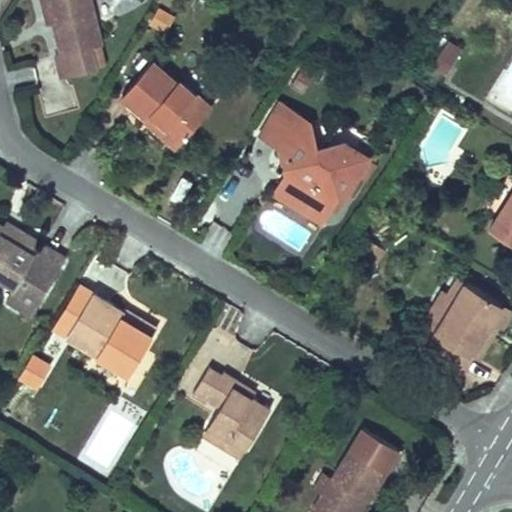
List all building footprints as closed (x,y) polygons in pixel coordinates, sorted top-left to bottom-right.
[(33,0),(39,23),(47,21),(41,0),(33,0)] [(41,0),(47,21),(56,54),(48,56),(54,81),(91,71),(85,46),(95,44),(84,0),(41,0)] [(166,33),(175,15),(158,7),(149,25),(166,33)] [(444,71),(459,45),(445,37),(430,63),(444,71)] [(147,112),(179,140),(209,106),(176,77),(173,80),(148,58),(116,91),(143,116),(147,112)] [(339,190),(344,193),(358,169),(365,155),(367,153),(342,137),(316,143),(309,117),(278,99),(258,132),(280,146),(286,170),(295,176),(290,183),(329,206),(339,190)] [(141,119),(173,147),(179,140),(147,112),(143,116),(141,119)] [(377,162),(365,155),(358,169),(370,175),(377,162)] [(295,176),(286,170),(273,193),(321,220),(329,206),(290,183),(295,176)] [(511,181),(490,220),(511,232),(511,181)] [(335,209),(344,193),(339,190),(329,206),(335,209)] [(62,254),(3,221),(0,226),(0,225),(0,235),(28,252),(32,245),(58,261),(62,254)] [(1,298),(28,313),(58,261),(32,245),(28,252),(0,235),(0,225),(0,226),(0,225),(0,279),(9,285),(1,298)] [(361,250),(378,261),(386,247),(369,237),(361,250)] [(423,347),(466,273),(459,269),(447,289),(440,285),(408,338),(423,347)] [(471,348),(503,294),(466,273),(423,347),(459,368),(471,348)] [(82,282),(54,328),(66,336),(92,287),(82,282)] [(92,287),(66,336),(128,372),(153,329),(122,311),(124,306),(92,287)] [(504,322),(511,307),(511,299),(503,294),(471,348),(478,353),(499,319),(504,322)] [(122,311),(153,329),(158,321),(126,302),(124,306),(122,311)] [(216,423),(250,443),(253,445),(275,404),(259,396),(239,384),(243,377),(228,367),(225,372),(212,364),(196,392),(211,401),(213,397),(224,402),(213,422),(216,423)] [(259,396),(263,389),(243,377),(239,384),(259,396)] [(365,420),(317,506),(327,511),(352,511),(365,491),(372,496),(403,442),(365,420)] [(243,456),(250,443),(216,423),(209,436),(243,456)] [(352,511),(363,511),(372,496),(365,491),(352,511)]
